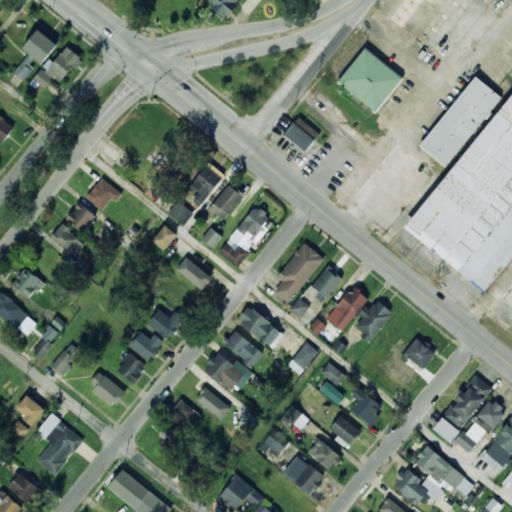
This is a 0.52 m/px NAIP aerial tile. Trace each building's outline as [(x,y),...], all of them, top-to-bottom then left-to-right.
[(236,0),(200,0),(222,18),(236,0)] [(447,0),(424,30),(433,37),(460,3),(456,0),(447,0)] [(24,80),(34,68),(30,65),(35,58),(42,64),(58,45),(38,29),(23,48),(29,53),(14,72),(24,80)] [(364,44),(398,72),(372,105),(337,77),(364,44)] [(63,82),(82,59),(67,47),(54,62),(50,59),(34,79),(44,88),(54,75),(63,82)] [(403,230),(458,273),(511,201),(511,93),(506,101),(474,77),(420,147),(449,170),(403,230)] [(0,141),(2,143),(15,127),(0,115),(0,141)] [(319,136),(299,117),(282,135),(303,154),(319,136)] [(183,194),(199,206),(223,175),(207,163),(183,194)] [(120,192),(102,178),(86,197),(104,212),(120,192)] [(242,197),(229,185),(209,208),(223,220),(242,197)] [(169,215),(185,225),(194,212),(177,201),(169,215)] [(67,221),(85,232),(96,214),(78,202),(67,221)] [(257,207),(238,224),(251,238),(269,221),(257,207)] [(51,239),(72,254),(82,239),(61,224),(51,239)] [(174,234),(162,226),(151,242),(163,250),(174,234)] [(201,240),(211,248),(220,238),(210,229),(201,240)] [(248,254),(230,239),(218,253),(235,269),(248,254)] [(324,261),(304,244),(276,277),(282,282),(274,292),(287,304),(324,261)] [(183,276),(203,293),(215,279),(195,262),(183,276)] [(311,285),(325,299),(342,280),(329,266),(311,285)] [(12,284),(31,299),(44,282),(25,268),(12,284)] [(352,319),(368,298),(352,286),(336,306),(352,319)] [(0,295),(0,314),(27,336),(38,322),(2,293),(0,295)] [(300,318),(310,307),(300,298),(290,309),(300,318)] [(353,326),(370,339),(391,314),(374,300),(353,326)] [(236,321),(271,351),(284,336),(249,306),(236,321)] [(168,319),(158,310),(146,323),(165,339),(183,320),(174,312),(168,319)] [(309,327),(317,334),(325,326),(318,318),(309,327)] [(130,348),(151,361),(164,340),(154,334),(151,338),(140,331),(130,348)] [(223,345),(249,369),(262,355),(235,331),(223,345)] [(41,359),(53,345),(45,338),(33,351),(41,359)] [(434,354),(414,339),(402,356),(421,371),(434,354)] [(52,367),(64,376),(72,365),(68,363),(78,349),(70,343),(52,367)] [(292,359),(303,369),(317,353),(307,344),(292,359)] [(202,369),(218,383),(232,367),(216,352),(202,369)] [(117,373),(136,383),(147,363),(128,353),(117,373)] [(338,385),(346,374),(328,362),(321,374),(338,385)] [(88,387),(116,406),(126,391),(98,372),(88,387)] [(231,403),(199,376),(187,391),(218,418),(231,403)] [(492,390),(474,376),(441,416),(459,430),(492,390)] [(345,396),(328,380),(319,390),(337,406),(345,396)] [(356,401),(348,409),(363,424),(379,408),(359,388),(351,396),(356,401)] [(46,410),(28,395),(15,410),(33,424),(46,410)] [(472,454),(504,411),(488,399),(456,442),(472,454)] [(190,432),(202,416),(180,400),(168,417),(190,432)] [(299,433),(310,420),(293,405),(282,417),(299,433)] [(84,439),(51,413),(38,430),(52,442),(37,461),(56,475),(84,439)] [(328,429),(348,446),(359,432),(339,416),(328,429)] [(503,468),(511,456),(511,416),(484,454),(503,468)] [(460,430),(442,418),(433,430),(452,443),(460,430)] [(10,429),(20,440),(29,430),(19,420),(10,429)] [(181,461),(192,445),(167,427),(155,442),(181,461)] [(276,459),(291,440),(275,428),(260,446),(276,459)] [(329,472),(340,460),(319,440),(307,453),(329,472)] [(464,479),(426,446),(413,460),(452,493),(464,479)] [(322,477),(297,456),(282,474),(308,495),(322,477)] [(511,470),(502,484),(511,491),(511,465),(510,468),(511,469),(511,470)] [(109,487),(139,511),(170,511),(173,509),(123,469),(109,487)] [(430,493),(406,469),(391,483),(415,508),(430,493)] [(28,503),(40,488),(20,473),(9,488),(28,503)] [(244,499),(255,508),(263,496),(235,475),(218,497),(236,510),(244,499)] [(269,495),(287,511),(293,511),(303,501),(281,481),(269,495)] [(21,511),(25,508),(1,490),(0,490),(0,511),(21,511)] [(405,511),(407,510),(386,493),(374,507),(379,511),(405,511)] [(480,511),(500,511),(504,507),(492,497),(480,511)] [(270,510),(260,503),(253,511),(282,511),(273,506),(270,510)]
